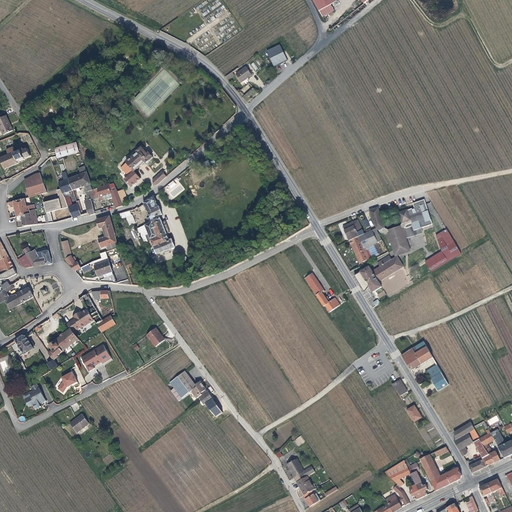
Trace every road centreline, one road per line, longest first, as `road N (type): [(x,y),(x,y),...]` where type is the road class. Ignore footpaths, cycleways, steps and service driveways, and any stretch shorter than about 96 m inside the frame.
road 1 (secondary): [(471,483),(318,227)]
road 2 (residential): [(145,289),(273,457),(302,511)]
road 3 (unclassified): [(245,112),(123,209),(49,225)]
road 4 (secondary): [(245,112),(207,66),(86,0)]
road 5 (residential): [(10,231),(0,201),(46,156),(0,80)]
road 6 (residential): [(0,384),(15,424),(24,426),(126,375)]
road 7 (residential): [(145,289),(194,287),(297,238)]
road 8 (unclassified): [(309,0),(322,43),(245,112)]
road 9 (track): [(511,58),(496,65),(465,12),(441,26),(410,0)]
road 10 (secondary): [(318,227),(245,112)]
road 11 (track): [(387,340),(511,289)]
road 12 (track): [(364,359),(254,435)]
